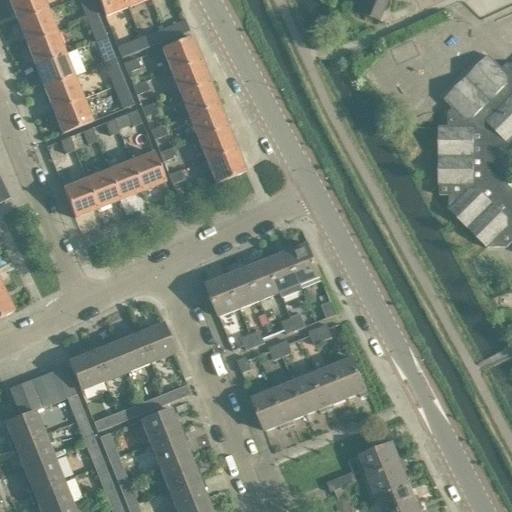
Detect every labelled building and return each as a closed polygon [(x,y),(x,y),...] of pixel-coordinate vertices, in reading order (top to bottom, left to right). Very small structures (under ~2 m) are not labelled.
[(43,0),(8,0),(17,20),(46,8),(43,0)] [(91,0),(77,0),(85,18),(97,14),(91,0)] [(124,0),(98,0),(104,14),(126,5),(124,0)] [(358,0),(355,11),(377,19),(384,0),(358,0)] [(46,8),(17,20),(25,42),(55,30),(46,8)] [(97,14),(85,18),(94,40),(105,36),(97,14)] [(183,17),(160,26),(165,37),(187,28),(183,17)] [(160,26),(138,35),(143,46),(165,37),(160,26)] [(55,30),(25,42),(34,64),(64,52),(55,30)] [(190,34),(161,46),(170,69),(199,57),(190,34)] [(138,35),(115,44),(120,55),(143,46),(138,35)] [(105,36),(94,40),(103,62),(114,58),(105,36)] [(64,52),(34,64),(43,86),(73,74),(64,52)] [(511,70),(503,70),(485,52),(441,96),(450,105),(446,110),(446,124),(436,124),(436,184),(437,185),(437,193),(446,193),(446,206),(446,207),(484,245),(505,245),(509,240),(509,232),(511,231),(511,70)] [(135,55),(122,61),(126,70),(139,65),(135,55)] [(199,57),(170,69),(179,91),(208,79),(199,57)] [(114,58),(103,62),(112,85),(123,80),(114,58)] [(73,74),(43,86),(52,108),(81,96),(73,74)] [(144,78),(131,83),(134,93),(148,87),(144,78)] [(208,79),(179,91),(188,113),(217,101),(208,79)] [(123,80),(112,85),(120,107),(132,102),(123,80)] [(81,96),(52,108),(61,131),(90,119),(81,96)] [(153,100),(139,105),(143,115),(157,110),(153,100)] [(217,101),(188,113),(197,135),(226,124),(217,101)] [(135,108),(113,117),(117,127),(130,122),(131,125),(140,121),(135,108)] [(113,117),(103,121),(108,134),(118,130),(117,127),(113,117)] [(162,122),(149,127),(153,137),(166,132),(162,122)] [(226,124),(197,135),(206,157),(234,146),(226,124)] [(90,126),(81,130),(86,142),(95,138),(90,126)] [(77,131),(68,135),(73,147),(82,144),(77,131)] [(68,135),(59,138),(64,151),(73,147),(68,135)] [(171,145),(158,150),(161,159),(175,154),(171,145)] [(234,146),(206,157),(215,180),(244,169),(234,146)] [(152,150),(129,159),(140,189),(163,180),(164,180),(152,150)] [(129,159),(106,168),(118,198),(140,189),(129,159)] [(180,167),(167,172),(170,182),(183,177),(180,167)] [(106,168),(84,177),(96,207),(118,198),(106,168)] [(61,186),(73,216),(96,207),(84,177),(61,186)] [(5,185),(0,187),(0,201),(10,196),(5,185)] [(289,243),(282,246),(297,282),(317,274),(304,242),(291,247),(289,243)] [(277,252),(264,258),(277,290),(276,290),(278,295),(298,287),(296,282),(297,282),(282,246),(275,249),(277,252)] [(249,259),(242,262),(257,298),(276,290),(277,290),(264,258),(251,263),(249,259)] [(237,268),(224,274),(237,306),(257,298),(242,262),(235,265),(237,268)] [(209,275),(202,278),(216,314),(237,306),(224,274),(211,279),(209,275)] [(2,286),(0,287),(0,314),(13,308),(2,286)] [(328,300),(318,303),(322,312),(324,316),(333,312),(328,300)] [(297,312),(287,316),(292,328),(301,324),(300,321),(297,312)] [(287,316),(278,319),(281,328),(283,332),(292,328),(287,316)] [(147,322),(137,326),(150,359),(173,350),(161,320),(160,321),(149,325),(147,322)] [(266,321),(260,323),(263,330),(269,328),(266,321)] [(324,322),(314,326),(319,338),(329,335),(325,326),(324,322)] [(128,334),(114,339),(126,369),(150,359),(137,326),(126,330),(128,334)] [(314,326),(305,329),(307,333),(310,342),(319,338),(314,326)] [(256,328),(247,332),(252,344),(261,340),(260,337),(256,328)] [(247,332),(238,335),(243,348),(252,344),(247,332)] [(283,338),(274,342),(279,354),(289,351),(285,342),(283,338)] [(99,341),(90,345),(103,378),(126,369),(114,339),(101,345),(99,341)] [(274,342),(265,346),(270,358),(279,354),(274,342)] [(82,352),(68,358),(69,360),(70,362),(80,387),(103,378),(90,345),(80,349),(82,352)] [(243,354),(234,358),(239,371),(248,367),(244,358),(243,354)] [(350,355),(330,363),(343,396),(356,391),(357,395),(365,392),(350,355)] [(330,363),(310,372),(324,408),(331,405),(330,401),(343,396),(330,363)] [(64,365),(53,369),(64,397),(65,397),(75,393),(75,392),(64,365)] [(53,369),(42,373),(53,401),(64,397),(53,369)] [(310,372),(290,380),(303,412),(316,407),(317,411),(324,408),(310,372)] [(42,373),(31,378),(42,406),(53,401),(42,373)] [(31,378),(20,382),(31,410),(34,409),(42,406),(31,378)] [(290,380),(270,388),(284,424),(291,421),(290,417),(303,412),(290,380)] [(20,382),(8,387),(19,415),(31,410),(20,382)] [(185,382),(163,391),(167,401),(167,400),(189,392),(185,382)] [(270,388),(249,396),(262,428),(276,423),(277,426),(284,424),(270,388)] [(163,391),(139,401),(143,410),(167,401),(163,391)] [(75,393),(65,397),(75,420),(84,416),(75,393)] [(139,401),(116,410),(120,419),(143,410),(139,401)] [(170,406),(140,418),(150,442),(183,428),(179,419),(175,420),(170,406)] [(19,415),(4,421),(10,435),(6,436),(10,446),(44,432),(34,409),(31,410),(19,415)] [(116,410),(92,420),(96,429),(120,419),(116,410)] [(84,416),(75,420),(84,443),(94,439),(84,416)] [(183,428),(150,442),(159,465),(188,453),(183,440),(187,438),(183,428)] [(44,432),(10,446),(13,456),(17,454),(22,468),(53,456),(47,441),(52,439),(48,431),(44,432)] [(107,431),(98,435),(108,459),(117,455),(107,431)] [(358,454),(353,456),(361,477),(402,460),(400,453),(396,454),(390,441),(383,444),(381,437),(380,438),(378,438),(363,444),(366,451),(358,454)] [(94,439),(84,443),(93,466),(103,462),(94,439)] [(188,453),(159,465),(168,488),(201,475),(197,465),(194,467),(188,453)] [(117,455),(108,459),(117,482),(126,478),(117,455)] [(53,456),(22,468),(28,481),(24,482),(28,492),(62,479),(53,456)] [(402,460),(361,477),(369,497),(374,495),(374,494),(407,481),(401,468),(405,467),(402,460)] [(103,462),(93,466),(103,489),(112,485),(103,462)] [(350,470),(337,475),(340,484),(354,479),(350,470)] [(201,475),(168,488),(177,511),(207,499),(201,486),(205,484),(201,475)] [(337,475),(324,480),(327,489),(331,488),(340,484),(337,475)] [(126,478),(117,482),(126,505),(136,501),(126,478)] [(62,479),(28,492),(32,502),(35,500),(40,511),(44,511),(71,502),(62,479)] [(407,481),(374,494),(374,495),(381,511),(388,511),(419,500),(416,493),(412,494),(407,481)] [(112,485),(103,489),(111,511),(121,508),(112,485)] [(335,499),(332,500),(335,509),(348,505),(344,495),(335,499)] [(211,511),(207,499),(177,511),(216,511),(214,511),(211,511)] [(419,500),(388,511),(419,511),(418,508),(421,507),(419,500)] [(140,511),(136,501),(126,505),(128,511),(140,511)] [(75,511),(71,502),(44,511),(75,511)]
